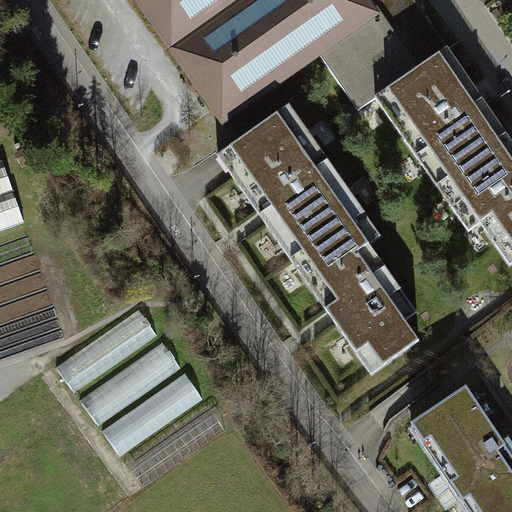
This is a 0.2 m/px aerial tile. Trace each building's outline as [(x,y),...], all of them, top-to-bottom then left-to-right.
[(137,0),(222,122),(319,55),(376,15),(366,0),(137,0)] [(366,0),(376,15),(319,55),(358,111),(376,99),(375,98),(447,49),(413,0),(366,0)] [(436,185),(507,136),(447,49),(375,98),(376,99),(436,185)] [(218,156),(292,262),(363,212),(289,106),(218,156)] [(511,142),(507,136),(436,185),(468,232),(480,224),(510,266),(511,263),(511,142)] [(0,229),(24,221),(2,160),(0,160),(0,229)] [(381,237),(363,212),(292,262),(372,375),(419,341),(405,321),(417,313),(369,245),(381,237)] [(58,368),(76,392),(157,336),(140,311),(58,368)] [(82,401),(99,425),(179,368),(163,345),(82,401)] [(104,433),(122,458),(203,401),(186,376),(104,433)] [(465,387),(418,419),(480,511),(511,511),(511,456),(505,446),(465,387)] [(128,467),(145,490),(226,433),(209,410),(128,467)]
